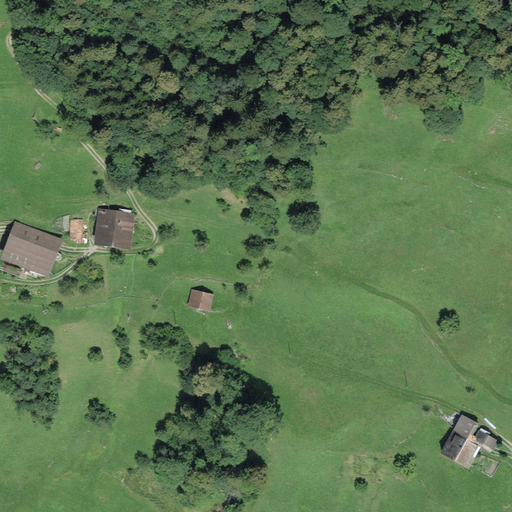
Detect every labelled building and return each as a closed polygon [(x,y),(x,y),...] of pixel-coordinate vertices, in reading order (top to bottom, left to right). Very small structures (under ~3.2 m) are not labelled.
[(130,216),(102,212),(98,244),(126,248),(130,216)] [(72,220),(71,238),(81,239),(82,220),(72,220)] [(62,239),(15,223),(2,259),(49,276),(62,239)] [(212,296),(193,291),(189,306),(208,311),(212,296)] [(477,425),(461,417),(441,453),(468,468),(477,452),(479,448),(477,446),(479,441),(493,449),(497,441),(479,432),(476,438),(470,435),(472,430),(474,431),(477,425)]
